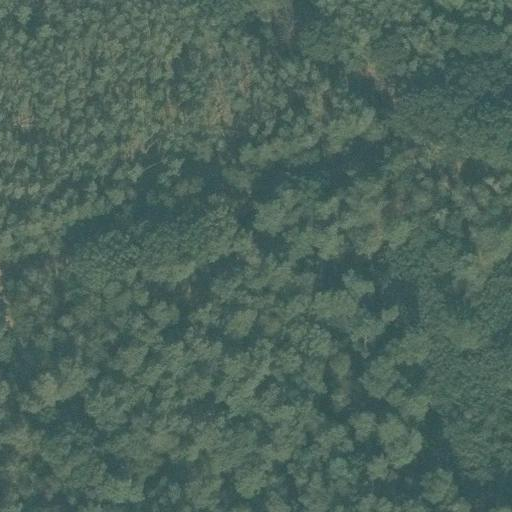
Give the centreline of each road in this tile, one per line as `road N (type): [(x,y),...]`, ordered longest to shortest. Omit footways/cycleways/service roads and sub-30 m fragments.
road 1 (track): [(0,291),(511,117)]
road 2 (track): [(0,310),(147,511)]
